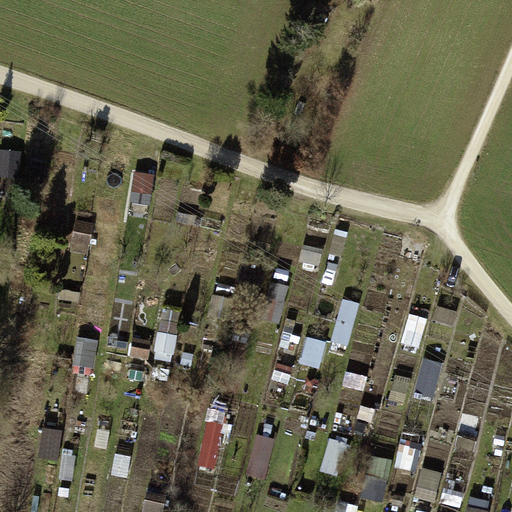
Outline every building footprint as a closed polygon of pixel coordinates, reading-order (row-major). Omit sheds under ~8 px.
[(24,152),(0,152),(0,141),(0,185),(4,185),(4,179),(24,179),(24,152)] [(77,223),(75,246),(96,248),(98,225),(77,223)] [(353,348),(362,304),(345,300),(336,344),(353,348)] [(178,362),(184,314),(165,312),(159,360),(178,362)] [(420,349),(430,321),(415,316),(405,344),(420,349)] [(81,339),(76,374),(97,376),(101,342),(81,339)] [(322,371),(328,344),(311,340),(305,366),(322,371)] [(427,362),(418,394),(437,400),(446,367),(427,362)] [(60,461),(65,434),(49,431),(44,458),(60,461)] [(269,481),(279,440),(258,435),(249,477),(269,481)] [(333,439),(324,472),(346,479),(356,445),(333,439)] [(387,505),(395,462),(375,459),(366,501),(387,505)] [(426,469),(419,499),(437,503),(445,474),(426,469)] [(167,511),(169,504),(150,500),(148,511),(167,511)]
